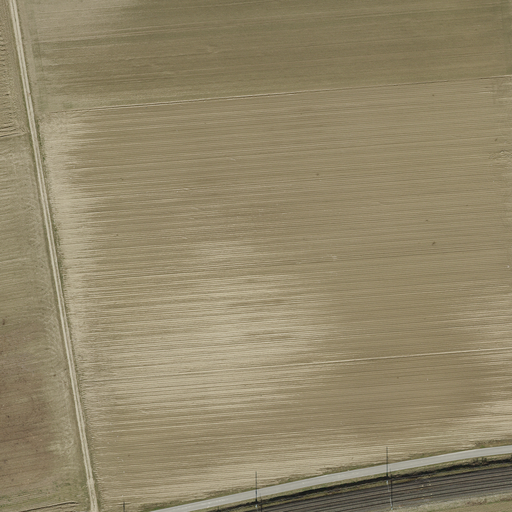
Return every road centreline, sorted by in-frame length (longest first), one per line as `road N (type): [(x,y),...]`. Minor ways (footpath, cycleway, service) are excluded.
road 1 (track): [(13,0),(95,511)]
road 2 (track): [(511,448),(170,511)]
